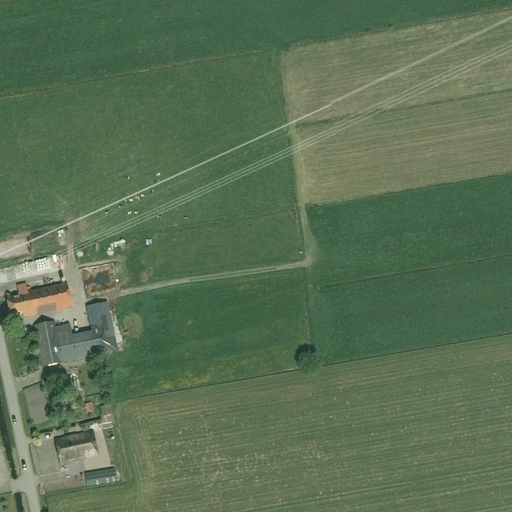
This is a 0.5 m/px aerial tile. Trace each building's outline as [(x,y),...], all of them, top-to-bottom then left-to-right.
[(72,307),(67,283),(28,292),(26,284),(16,287),(18,298),(7,300),(11,317),(22,314),(23,318),(72,307)] [(114,338),(107,303),(86,307),(91,333),(70,337),(68,329),(56,331),(54,323),(33,327),(41,367),(62,363),(97,355),(95,343),(114,338)] [(89,403),(81,404),(83,414),(90,412),(89,403)] [(100,408),(103,417),(112,415),(110,406),(100,408)] [(60,465),(97,456),(92,433),(55,441),(60,465)] [(87,487),(117,482),(115,469),(85,474),(87,487)]
